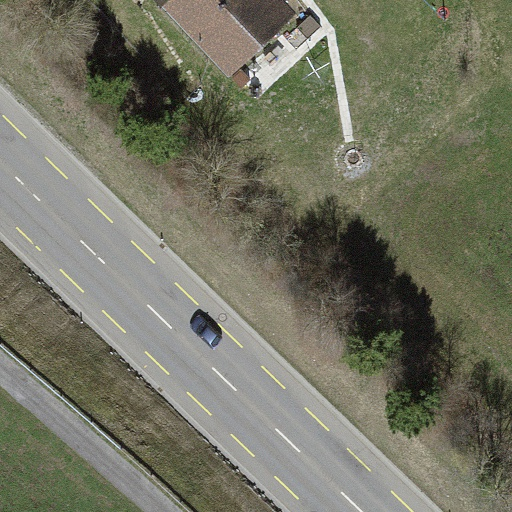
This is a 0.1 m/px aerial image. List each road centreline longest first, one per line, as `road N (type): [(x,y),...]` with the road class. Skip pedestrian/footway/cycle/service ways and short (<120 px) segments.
road 1 (secondary): [(0,160),(361,511)]
road 2 (track): [(0,370),(162,511)]
